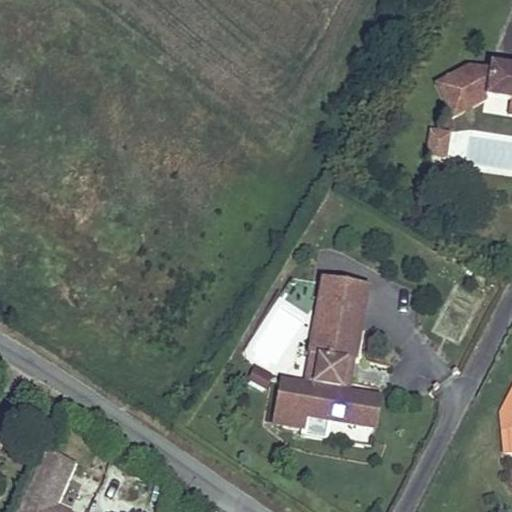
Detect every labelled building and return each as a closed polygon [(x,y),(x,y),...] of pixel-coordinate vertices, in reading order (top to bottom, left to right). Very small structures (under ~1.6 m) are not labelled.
[(511,73),(492,70),(491,76),(470,72),(436,89),(452,123),(486,107),(488,97),(511,101),(511,107),(511,106),(511,73)] [(446,156),(450,131),(430,128),(426,153),(446,156)] [(319,256),(319,274),(360,275),(360,256),(319,256)] [(301,386),(279,381),(271,423),(300,428),(303,416),(371,429),(377,399),(346,394),(336,392),(342,359),(352,360),(365,288),(320,280),(307,352),(317,354),(311,387),(301,386)] [(311,387),(317,354),(307,352),(301,386),(311,387)] [(346,394),(352,360),(342,359),(336,392),(346,394)] [(501,428),(511,433),(511,391),(500,415),(501,428)] [(309,420),(305,435),(327,441),(331,426),(309,420)] [(511,433),(501,428),(504,455),(511,454),(511,433)] [(62,511),(58,510),(75,471),(45,458),(21,511),(62,511)]
